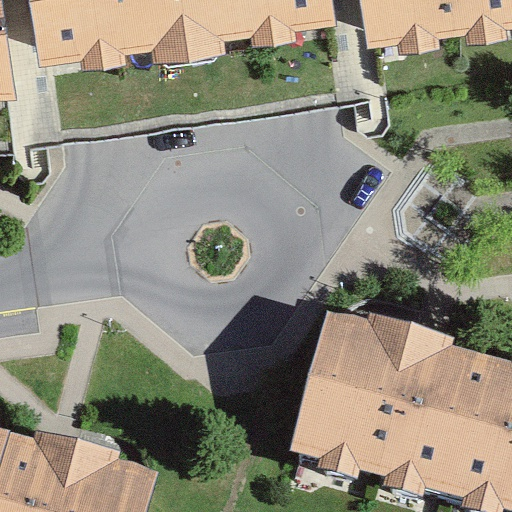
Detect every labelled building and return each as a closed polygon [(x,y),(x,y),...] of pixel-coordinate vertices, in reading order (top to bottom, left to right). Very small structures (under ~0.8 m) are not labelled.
[(37,0),(45,60),(335,22),(332,0),(37,0)] [(511,0),(366,0),(373,42),(511,20),(511,0)] [(0,95),(11,94),(0,11),(0,95)] [(327,317),(293,450),(511,510),(511,365),(433,345),(327,317)] [(0,511),(151,511),(162,476),(75,453),(0,433),(0,511)]
